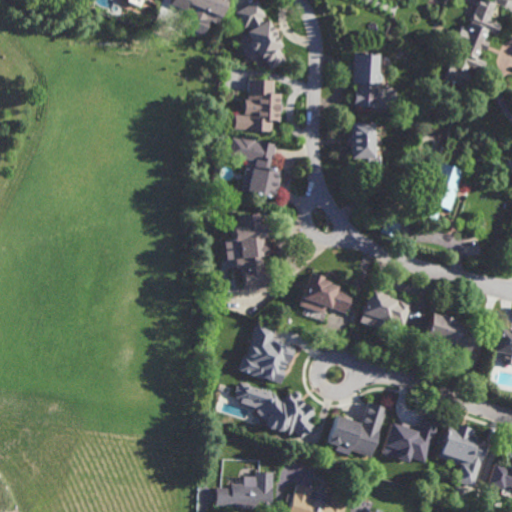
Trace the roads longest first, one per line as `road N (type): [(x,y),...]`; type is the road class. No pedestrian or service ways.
road 1 (residential): [(511,290),(387,256),(339,222),(316,172),(316,38),(300,0)]
road 2 (residential): [(511,417),(396,378),(353,373)]
